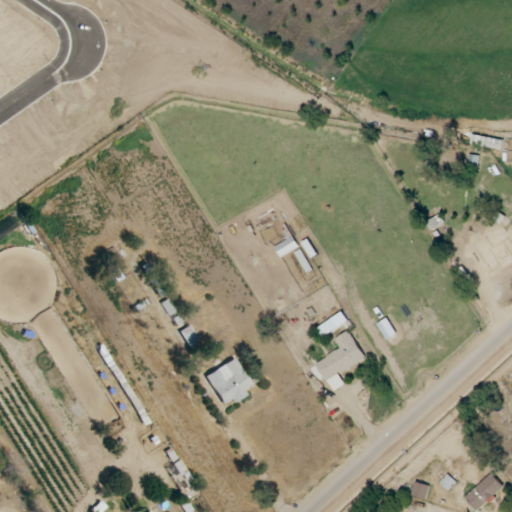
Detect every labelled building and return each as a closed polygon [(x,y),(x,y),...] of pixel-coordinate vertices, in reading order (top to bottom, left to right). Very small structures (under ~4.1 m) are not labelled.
[(501,151),(503,141),(472,135),(470,144),(501,151)] [(459,261),(475,284),(486,277),(482,271),(509,251),(498,235),(489,241),(489,240),(459,261)] [(276,246),(281,257),(299,249),(294,238),(276,246)] [(177,332),(188,349),(199,342),(188,325),(177,332)] [(335,339),(341,349),(317,363),(334,392),(345,385),(339,375),(366,359),(350,331),(335,339)] [(204,375),(221,405),(231,400),(232,401),(253,390),(235,358),(204,375)] [(465,498),(477,511),(504,487),(492,474),(465,498)] [(425,500),(430,486),(416,482),(412,496),(425,500)]
